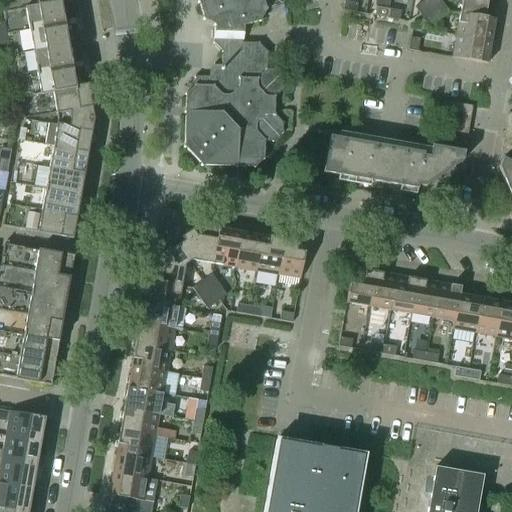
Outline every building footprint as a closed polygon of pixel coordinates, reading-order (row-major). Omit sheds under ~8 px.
[(273,115),(274,99),(284,90),(284,80),(275,71),(267,70),(267,54),(258,44),(255,44),(252,43),(240,43),(240,42),(242,42),(242,41),(240,41),(238,34),(243,32),(243,28),(260,23),(263,17),(265,12),(282,7),(286,0),(198,0),(197,3),(202,21),(214,28),(214,29),(213,29),(213,42),(212,43),(212,44),(221,53),(220,71),(213,77),(194,77),(193,78),(193,86),(184,95),(182,149),(200,168),(231,169),(240,169),(254,169),(264,160),(264,143),(272,143),(282,134),(283,124),(273,115)] [(429,8),(440,1),(439,0),(425,0),(424,1),(429,8)] [(484,19),(484,18),(487,0),(461,0),(459,15),(484,19)] [(429,8),(424,1),(414,8),(419,16),(429,8)] [(355,13),(357,4),(344,2),(343,11),(355,13)] [(63,25),(60,5),(59,3),(36,7),(36,6),(24,9),(28,31),(63,25)] [(448,13),(443,6),(433,13),(438,21),(448,13)] [(386,19),(388,10),(375,8),(374,17),(386,19)] [(399,21),(400,12),(388,10),(386,19),(399,21)] [(438,21),(433,13),(422,20),(428,28),(438,21)] [(490,43),(494,20),(484,18),(484,19),(459,15),(455,36),(490,43)] [(67,46),(64,27),(63,25),(28,31),(32,52),(67,46)] [(486,65),(490,43),(455,36),(451,59),(486,65)] [(417,53),(419,40),(410,38),(408,51),(417,53)] [(71,67),(67,46),(32,52),(36,74),(71,67)] [(13,78),(11,67),(11,66),(3,67),(0,71),(0,77),(1,80),(13,78)] [(74,89),(74,87),(71,69),(71,67),(36,74),(40,96),(52,94),(51,93),(74,89)] [(15,89),(13,78),(1,80),(2,87),(7,90),(15,89)] [(90,108),(86,85),(74,87),(74,89),(51,93),(52,94),(55,114),(90,108)] [(465,145),(468,128),(471,107),(443,102),(442,110),(462,114),(461,121),(453,120),(449,143),(465,145)] [(91,133),(93,121),(90,108),(55,114),(56,121),(55,127),(91,133)] [(511,153),(511,114),(507,114),(501,152),(511,153)] [(52,148),(87,154),(91,133),(55,127),(52,148)] [(40,135),(19,132),(17,143),(38,147),(40,135)] [(453,168),(462,162),(464,152),(431,147),(429,158),(422,157),(423,154),(329,137),(322,174),(417,190),(417,187),(425,188),(453,168)] [(83,175),(87,155),(87,154),(52,148),(48,169),(83,175)] [(0,160),(8,162),(10,151),(1,149),(0,149),(0,160)] [(511,163),(501,159),(498,168),(511,203),(511,163)] [(0,172),(6,174),(8,162),(0,160),(0,172)] [(79,197),(83,175),(48,169),(44,191),(79,197)] [(76,218),(79,197),(44,191),(40,212),(76,218)] [(29,199),(7,196),(5,206),(8,207),(27,210),(29,199)] [(72,240),(76,218),(40,212),(36,234),(49,236),(72,240)] [(213,265),(217,240),(216,240),(218,230),(200,227),(199,232),(192,230),(181,238),(184,242),(176,247),(188,264),(192,261),(213,265)] [(234,269),(240,233),(218,230),(216,240),(217,240),(213,265),(234,269)] [(255,272),(261,237),(240,233),(234,269),(255,272)] [(277,276),(283,241),(261,237),(255,272),(277,276)] [(299,280),(305,245),(283,241),(277,276),(299,280)] [(181,287),(184,266),(188,264),(176,247),(169,252),(166,248),(155,256),(160,262),(156,282),(146,280),(145,281),(181,287)] [(69,279),(73,257),(47,252),(38,251),(34,273),(69,279)] [(0,266),(0,277),(19,281),(20,270),(0,266)] [(367,308),(374,273),(351,269),(345,304),(367,308)] [(65,301),(69,279),(34,273),(30,295),(65,301)] [(389,312),(395,276),(374,273),(367,308),(389,312)] [(218,286),(211,275),(203,281),(211,291),(218,286)] [(410,315),(416,280),(395,276),(389,312),(410,315)] [(431,319),(438,284),(416,280),(410,315),(431,319)] [(177,309),(181,287),(145,281),(142,302),(177,309)] [(206,294),(199,284),(191,289),(199,299),(206,294)] [(452,331),(459,288),(438,284),(431,319),(452,323),(451,331),(452,331)] [(226,296),(218,286),(211,291),(218,301),(226,296)] [(0,288),(0,299),(15,302),(17,291),(0,288)] [(473,335),(480,299),(459,296),(460,288),(459,288),(452,331),(473,335)] [(206,310),(213,305),(206,294),(199,299),(206,310)] [(61,322),(65,301),(30,295),(26,316),(61,322)] [(0,310),(13,313),(15,302),(0,299),(0,310)] [(494,338),(501,303),(480,299),(473,335),(494,338)] [(181,331),(185,310),(177,309),(142,302),(138,324),(173,330),(173,329),(181,331)] [(511,341),(511,305),(501,303),(494,338),(511,341)] [(248,316),(249,307),(236,305),(235,314),(248,316)] [(260,318),(261,309),(249,307),(248,316),(260,318)] [(13,313),(0,310),(0,321),(11,324),(13,313)] [(291,324),(293,315),(280,312),(279,321),(291,324)] [(57,343),(61,322),(26,316),(22,337),(57,343)] [(169,352),(173,330),(138,324),(134,346),(169,352)] [(217,338),(219,325),(210,324),(208,336),(217,338)] [(215,350),(217,338),(208,336),(206,349),(215,350)] [(54,364),(57,343),(22,337),(18,358),(54,364)] [(350,349),(352,341),(339,338),(337,347),(350,349)] [(381,355),(383,346),(370,344),(369,353),(381,355)] [(166,373),(169,352),(134,346),(130,368),(165,375),(166,373)] [(393,357),(395,348),(383,346),(381,355),(393,357)] [(424,363),(425,354),(413,351),(411,360),(424,363)] [(436,365),(437,356),(425,354),(424,363),(436,365)] [(50,387),(54,364),(18,358),(14,381),(26,383),(50,387)] [(209,381),(211,369),(202,367),(200,380),(209,381)] [(174,397),(178,375),(166,373),(165,375),(130,368),(126,389),(162,395),(162,394),(174,397)] [(466,379),(467,370),(455,368),(453,377),(466,379)] [(478,382),(479,373),(467,370),(466,379),(478,382)] [(508,387),(510,378),(497,376),(496,385),(508,387)] [(207,394),(209,381),(200,380),(198,392),(207,394)] [(173,406),(160,404),(162,395),(126,389),(123,410),(158,416),(158,417),(171,419),(173,406)] [(202,424),(204,411),(187,408),(185,419),(193,420),(193,422),(202,424)] [(40,443),(43,425),(44,419),(0,410),(0,421),(7,423),(5,437),(40,443)] [(154,437),(158,417),(158,416),(123,410),(119,431),(154,437)] [(199,436),(202,424),(193,422),(190,435),(199,436)] [(151,459),(154,437),(119,431),(115,452),(151,459)] [(0,460),(36,467),(40,443),(5,437),(2,451),(0,450),(0,460)] [(354,511),(364,456),(276,440),(263,511),(354,511)] [(147,480),(151,459),(115,452),(112,474),(147,480)] [(194,467),(196,454),(187,453),(185,465),(194,467)] [(0,484),(32,490),(36,467),(0,460),(0,484)] [(192,479),(194,467),(185,465),(183,477),(192,479)] [(475,511),(482,477),(434,468),(426,511),(475,511)] [(125,511),(150,511),(156,482),(147,480),(112,474),(108,496),(127,499),(125,511)] [(0,508),(18,511),(27,511),(32,490),(0,484),(0,508)] [(187,510),(189,497),(180,496),(178,508),(187,510)]
